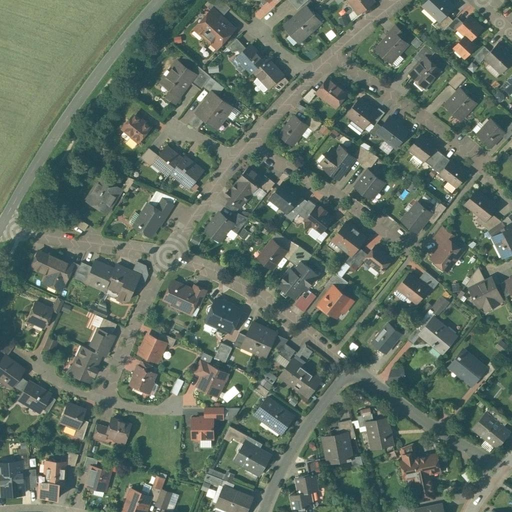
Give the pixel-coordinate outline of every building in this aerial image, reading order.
[(230,7),(221,0),(213,0),(208,7),(210,9),(212,8),(222,17),(230,7)] [(289,0),(297,9),(307,0),(289,0)] [(349,0),(358,12),(373,1),(371,0),(349,0)] [(446,0),(428,0),(423,5),(439,20),(446,14),(453,6),(446,0)] [(305,7),(285,25),(299,41),(320,23),(313,16),(305,7)] [(222,17),(212,8),(210,9),(213,11),(200,25),(205,30),(204,37),(209,42),(212,41),(218,47),(234,29),(227,23),(226,24),(224,22),(224,19),(222,17)] [(446,14),(439,20),(435,24),(442,31),(453,20),(446,14)] [(482,28),(469,15),(463,22),(457,29),(464,36),(470,41),(471,40),(474,40),(476,38),(475,35),(482,28)] [(456,17),(448,25),(454,31),(457,29),(463,22),(456,17)] [(405,35),(394,25),(388,32),(389,33),(390,34),(393,31),(401,39),(405,35)] [(393,31),(390,34),(389,33),(376,48),(390,62),(407,44),(401,39),(393,31)] [(470,41),(464,36),(454,47),(464,57),(476,46),(470,41)] [(236,38),(227,47),(232,52),(237,51),(240,54),(246,48),(236,38)] [(426,43),(413,57),(419,63),(425,56),(428,59),(435,51),(426,43)] [(511,60),(511,55),(498,43),(490,51),(484,58),(500,74),(511,60)] [(265,60),(250,44),(246,48),(240,54),(237,57),(242,62),(241,65),(244,67),(246,67),(252,73),(265,61),(265,60)] [(490,51),(484,46),(474,57),(480,62),(484,58),(490,51)] [(428,59),(425,56),(419,63),(410,73),(417,80),(419,77),(427,84),(440,70),(428,59)] [(282,75),(267,58),(265,60),(265,61),(252,73),(254,71),(259,76),(269,87),(272,84),(282,75)] [(192,72),(177,60),(171,67),(169,68),(165,73),(166,75),(161,82),(171,89),(179,95),(180,95),(190,81),(195,74),(192,72)] [(210,76),(197,65),(192,72),(195,74),(190,81),(200,89),(210,76)] [(458,70),(447,82),(455,89),(466,77),(458,70)] [(282,75),(272,84),(278,91),(289,82),(282,75)] [(269,87),(259,76),(254,81),(264,91),(269,87)] [(346,93),(327,78),(317,92),(323,96),(323,99),(327,101),(329,101),(336,106),(346,93)] [(312,88),(303,97),(309,102),(317,92),(312,88)] [(475,102),(460,88),(445,104),(461,118),(475,102)] [(179,95),(171,89),(166,96),(175,103),(180,96),(180,95),(179,95)] [(232,107),(212,91),(211,92),(212,92),(204,102),(224,117),(231,107),(232,107)] [(132,98),(121,111),(130,118),(134,113),(135,113),(141,105),(132,98)] [(376,111),(360,98),(347,115),(363,128),(372,117),(376,111)] [(224,117),(204,102),(197,112),(196,112),(216,128),(217,128),(216,127),(224,117)] [(378,108),(376,111),(372,117),(377,122),(384,112),(378,108)] [(130,118),(122,128),(124,129),(124,130),(131,136),(131,135),(139,141),(150,127),(135,113),(134,113),(130,118)] [(304,123),(294,115),(279,134),(293,144),(307,126),(304,123)] [(321,123),(309,116),(304,123),(307,126),(314,132),(321,123)] [(408,130),(390,116),(381,127),(377,133),(395,147),(408,130)] [(491,121),(478,134),(477,134),(490,146),(490,145),(500,134),(501,135),(504,132),(503,131),(491,119),(490,120),(491,121)] [(511,121),(511,122),(503,131),(504,132),(501,135),(506,140),(511,133),(511,121)] [(381,127),(376,123),(369,132),(374,136),(377,133),(381,127)] [(426,140),(420,135),(409,149),(424,160),(434,148),(435,146),(430,142),(430,141),(428,139),(426,140)] [(370,151),(360,145),(352,155),(355,158),(354,158),(361,164),(370,151)] [(182,158),(166,146),(155,160),(162,166),(160,169),(168,175),(170,172),(182,158)] [(336,151),(331,148),(324,157),(329,160),(324,167),(339,179),(354,158),(355,158),(352,155),(340,146),(336,151)] [(157,154),(148,147),(140,157),(148,164),(157,154)] [(443,155),(434,148),(424,160),(433,167),(443,155)] [(361,164),(360,165),(367,170),(368,169),(368,170),(378,157),(370,151),(361,164)] [(433,167),(433,168),(440,173),(450,160),(443,155),(433,167)] [(202,171),(184,156),(182,158),(170,172),(189,187),(202,171)] [(467,173),(450,160),(440,173),(456,186),(467,173)] [(262,177),(249,166),(237,182),(244,188),(246,186),(252,191),(257,185),(267,192),(274,183),(264,174),(262,177)] [(368,170),(368,169),(367,170),(355,186),(371,198),(372,198),(370,196),(377,188),(378,189),(384,182),(368,170)] [(121,188),(101,176),(88,197),(96,202),(94,205),(107,212),(121,189),(121,188)] [(128,177),(121,188),(121,189),(126,192),(134,179),(128,177)] [(244,188),(237,182),(230,190),(229,189),(224,195),(228,198),(239,207),(252,191),(246,186),(244,188)] [(293,190),(283,182),(270,198),(286,211),(287,212),(299,197),(296,195),(293,190)] [(484,195),(482,196),(476,191),(476,190),(465,204),(466,204),(486,219),(490,213),(496,206),(491,202),(489,202),(487,200),(487,197),(484,195)] [(299,197),(287,212),(286,211),(284,215),(291,221),(293,219),(297,213),(307,201),(302,197),(299,197)] [(173,204),(162,198),(156,207),(165,213),(163,216),(165,218),(173,204)] [(239,207),(228,198),(224,206),(237,212),(236,211),(239,207)] [(316,206),(308,199),(307,201),(297,213),(301,216),(305,219),(316,206)] [(431,212),(417,202),(409,212),(408,211),(402,219),(417,231),(427,218),(431,213),(431,212)] [(439,202),(431,212),(431,213),(427,218),(433,223),(446,207),(439,202)] [(156,207),(148,203),(140,216),(142,219),(139,224),(141,228),(150,234),(154,227),(159,224),(157,221),(159,218),(161,219),(163,216),(165,213),(156,207)] [(326,210),(321,206),(320,207),(317,205),(316,206),(305,219),(306,220),(306,222),(310,225),(312,225),(313,225),(321,231),(332,218),(325,212),(326,210)] [(230,220),(219,212),(205,229),(214,236),(214,235),(218,234),(222,237),(226,232),(230,228),(233,223),(230,220)] [(237,212),(230,220),(233,223),(230,228),(236,233),(248,217),(237,212)] [(301,216),(297,213),(293,219),(297,222),(301,216)] [(501,221),(490,213),(486,219),(487,220),(483,226),(488,230),(501,221)] [(72,214),(65,224),(73,229),(75,225),(83,230),(87,224),(72,214)] [(366,236),(346,221),(332,240),(351,254),(351,255),(358,246),(366,236)] [(511,223),(505,227),(501,221),(488,230),(492,236),(503,257),(511,252),(511,223)] [(454,235),(442,227),(433,239),(440,244),(445,237),(450,241),(454,235)] [(236,233),(230,228),(226,232),(228,234),(227,235),(232,239),(236,233)] [(450,241),(445,237),(440,244),(437,247),(439,248),(431,259),(445,269),(455,255),(457,257),(462,250),(450,241)] [(282,247),(272,239),(262,252),(264,253),(260,259),(272,268),(282,255),(286,250),(282,247)] [(300,246),(288,239),(282,247),(286,250),(282,255),(288,260),(300,246)] [(391,258),(375,245),(368,254),(364,259),(365,259),(381,272),(391,258)] [(358,246),(351,255),(351,254),(345,262),(350,266),(353,262),(363,250),(358,246)] [(363,250),(353,262),(358,267),(365,259),(364,259),(368,254),(363,250)] [(45,258),(36,254),(30,266),(40,271),(45,258)] [(71,264),(47,254),(45,258),(40,271),(51,276),(48,284),(60,289),(63,281),(64,282),(68,274),(72,265),(71,264)] [(113,269),(94,260),(91,266),(86,278),(85,281),(104,290),(113,269)] [(79,264),(72,261),(71,264),(72,265),(68,274),(74,277),(76,273),(79,264)] [(91,266),(81,261),(76,273),(86,278),(91,266)] [(146,265),(137,261),(132,271),(139,275),(137,279),(144,283),(148,274),(146,265)] [(293,271),(290,268),(278,284),(295,297),(302,287),(305,290),(314,279),(311,277),(314,272),(301,261),(293,271)] [(132,271),(116,264),(113,269),(104,290),(104,291),(123,300),(129,298),(137,279),(139,275),(132,271)] [(478,266),(465,285),(469,288),(485,281),(478,266)] [(439,282),(425,270),(417,280),(428,288),(424,293),(427,296),(439,282)] [(348,282),(335,272),(324,286),(330,290),(333,285),(341,291),(348,282)] [(417,280),(409,273),(398,287),(399,288),(408,296),(417,302),(424,293),(428,288),(417,280)] [(485,281),(469,288),(474,296),(472,300),(474,303),(477,304),(478,306),(491,300),(493,303),(501,299),(494,284),(492,285),(489,279),(485,281)] [(192,289),(172,280),(165,296),(167,300),(183,307),(184,311),(190,313),(194,305),(199,293),(192,289)] [(506,281),(500,283),(506,296),(511,293),(506,281)] [(207,291),(194,285),(192,289),(199,293),(194,305),(200,307),(207,291)] [(341,291),(333,285),(330,290),(319,303),(323,306),(321,308),(328,314),(330,312),(336,316),(344,306),(347,307),(352,300),(341,291)] [(308,287),(303,293),(295,302),(304,310),(317,295),(308,287)] [(408,296),(399,288),(395,292),(395,294),(403,300),(405,300),(408,296)] [(437,313),(451,303),(445,295),(431,305),(437,313)] [(63,300),(56,297),(51,309),(52,309),(58,312),(63,300)] [(233,305),(223,300),(221,301),(215,298),(212,306),(211,305),(208,307),(206,310),(208,313),(209,314),(206,319),(207,322),(215,326),(217,326),(231,332),(240,311),(240,310),(233,307),(233,305)] [(51,309),(34,302),(27,319),(28,322),(33,324),(35,322),(44,326),(52,309),(51,309)] [(456,335),(433,316),(422,330),(419,333),(420,334),(432,344),(431,345),(433,346),(435,343),(443,350),(456,335)] [(116,323),(103,317),(98,328),(111,334),(116,323)] [(400,333),(388,322),(379,332),(382,335),(375,343),(386,352),(398,337),(401,333),(400,333)] [(264,328),(252,323),(246,335),(242,345),(254,350),(264,328)] [(411,331),(406,338),(412,343),(420,334),(419,333),(422,330),(416,325),(411,331)] [(406,326),(400,333),(401,333),(398,337),(403,341),(406,338),(411,331),(406,326)] [(111,334),(98,328),(89,348),(99,353),(104,355),(104,354),(107,347),(112,337),(111,334)] [(276,334),(264,328),(254,350),(266,355),(270,345),(275,334),(276,334)] [(239,332),(233,345),(241,348),(242,345),(246,335),(239,332)] [(176,339),(162,333),(158,339),(167,344),(172,346),(176,339)] [(157,339),(147,334),(142,346),(139,347),(140,350),(139,353),(154,360),(161,358),(159,353),(162,345),(167,344),(158,339),(158,340),(157,339)] [(282,337),(275,334),(270,345),(277,348),(282,337)] [(495,344),(504,351),(511,341),(503,335),(495,344)] [(57,341),(48,337),(43,348),(52,352),(57,341)] [(221,342),(214,357),(225,362),(232,347),(221,342)] [(295,350),(285,343),(278,353),(288,360),(295,350)] [(89,348),(82,345),(72,366),(69,365),(66,373),(73,376),(73,374),(88,381),(98,360),(97,360),(99,353),(89,348)] [(485,367),(463,349),(451,364),(462,373),(460,375),(468,382),(477,372),(480,375),(486,367),(485,367)] [(13,362),(5,356),(4,356),(0,361),(0,379),(10,386),(21,371),(21,369),(14,364),(13,362)] [(320,379),(292,359),(280,376),(288,383),(289,382),(308,396),(320,379)] [(154,366),(141,360),(138,366),(151,372),(154,366)] [(226,373),(200,360),(194,372),(203,376),(200,380),(203,381),(200,387),(213,394),(216,388),(220,386),(222,382),(226,381),(228,377),(226,373)] [(486,367),(480,375),(486,379),(496,366),(490,361),(485,367),(486,367)] [(138,366),(130,384),(147,392),(156,374),(151,372),(138,366)] [(269,387),(278,377),(268,368),(259,379),(269,387)] [(171,390),(178,393),(184,379),(178,376),(171,390)] [(49,394),(28,381),(18,399),(39,411),(41,408),(48,395),(49,394)] [(268,391),(256,381),(252,387),(264,396),(268,391)] [(55,399),(48,395),(41,408),(47,412),(55,399)] [(293,416),(267,397),(255,413),(281,432),(293,416)] [(84,409),(67,402),(59,421),(77,428),(80,418),(84,409)] [(507,421),(489,406),(484,413),(487,416),(488,415),(503,427),(507,421)] [(223,407),(205,407),(205,418),(213,418),(223,418),(223,407)] [(372,413),(357,415),(359,424),(367,422),(366,422),(373,420),(372,413)] [(503,427),(488,415),(487,416),(477,427),(491,439),(490,441),(496,446),(508,432),(503,427)] [(88,421),(80,418),(77,428),(74,436),(82,439),(88,421)] [(130,424),(111,418),(108,428),(106,435),(114,438),(115,436),(125,440),(130,424)] [(205,418),(192,418),(192,438),(194,438),(195,439),(200,439),(202,438),(213,438),(213,418),(205,418)] [(373,420),(366,422),(367,422),(372,447),(392,443),(387,418),(373,420)] [(351,419),(338,422),(340,434),(347,432),(349,438),(355,437),(351,419)] [(108,428),(96,424),(92,436),(104,440),(106,435),(108,428)] [(244,433),(229,425),(225,433),(239,441),(244,433)] [(340,434),(322,437),(327,464),(328,463),(328,462),(347,458),(348,459),(360,457),(362,465),(363,464),(360,455),(352,457),(349,438),(347,432),(340,434)] [(270,455),(245,441),(234,460),(259,474),(270,455)] [(412,443),(402,447),(404,460),(415,458),(412,443)] [(388,451),(390,459),(397,457),(396,450),(388,451)] [(27,452),(16,453),(16,454),(19,454),(20,462),(17,462),(17,470),(21,470),(22,476),(29,475),(27,452)] [(78,454),(68,452),(67,465),(74,466),(78,454)] [(404,460),(402,461),(404,467),(403,467),(405,477),(415,475),(420,500),(434,498),(429,473),(440,470),(436,454),(415,458),(404,460)] [(90,466),(95,467),(97,459),(87,456),(82,470),(89,472),(90,466)] [(319,458),(306,461),(309,474),(315,473),(316,474),(322,473),(319,458)] [(65,462),(45,461),(44,475),(46,475),(45,482),(44,482),(44,483),(57,484),(63,484),(65,462)] [(95,467),(90,466),(89,472),(85,485),(105,490),(110,471),(95,467)] [(17,470),(6,471),(7,474),(0,474),(0,488),(0,495),(22,494),(22,493),(21,493),(21,487),(22,487),(22,485),(22,484),(21,483),(21,482),(20,479),(22,479),(22,476),(21,470),(17,470)] [(223,479),(207,473),(204,480),(220,486),(223,479)] [(309,474),(298,476),(301,492),(289,495),(292,510),(305,508),(313,506),(311,491),(319,490),(316,474),(315,473),(309,474)] [(157,474),(153,484),(162,488),(166,477),(157,474)] [(57,484),(44,483),(44,482),(39,481),(38,497),(56,498),(57,484)] [(151,485),(145,483),(141,492),(147,495),(151,485)] [(161,489),(151,485),(147,495),(151,496),(150,499),(157,501),(161,489)] [(249,497),(236,492),(236,491),(223,486),(217,502),(231,508),(230,509),(236,511),(244,511),(250,497),(249,497)] [(141,492),(131,489),(123,511),(126,511),(145,511),(146,508),(148,504),(150,499),(151,496),(147,495),(141,492)] [(172,493),(161,489),(157,501),(155,504),(166,508),(172,493)] [(414,502),(398,505),(399,511),(405,511),(415,510),(415,509),(414,502)] [(415,509),(415,510),(415,511),(444,511),(442,503),(415,509)]
